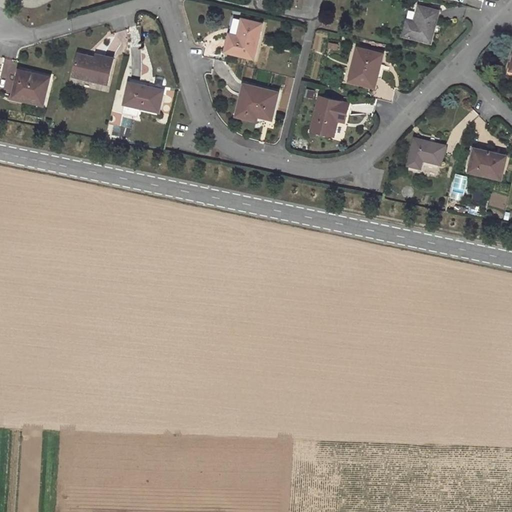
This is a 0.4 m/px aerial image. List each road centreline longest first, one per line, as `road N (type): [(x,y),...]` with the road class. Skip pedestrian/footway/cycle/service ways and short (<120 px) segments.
road 1 (tertiary): [(0,148),(511,256)]
road 2 (residential): [(166,0),(212,129),(232,149),(319,168),(361,155),(455,61)]
road 3 (residential): [(152,0),(26,36),(0,24)]
